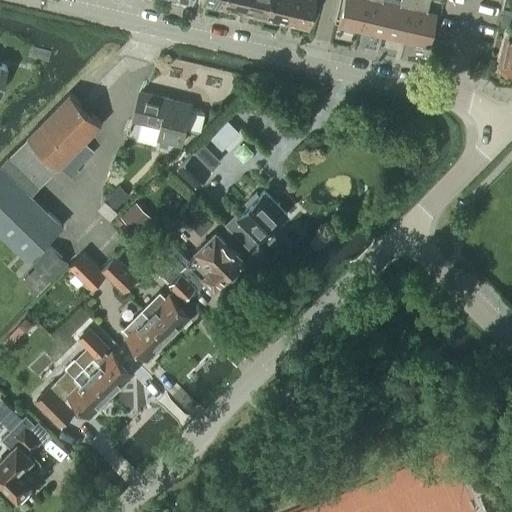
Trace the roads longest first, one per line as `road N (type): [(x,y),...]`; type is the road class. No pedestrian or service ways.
road 1 (tertiary): [(505,130),(471,101),(35,0)]
road 2 (residential): [(119,511),(403,231)]
road 3 (tertiary): [(511,341),(403,231)]
road 4 (tertiary): [(403,231),(505,130)]
